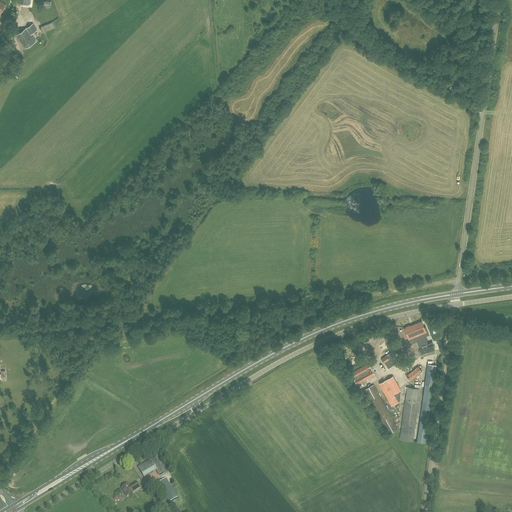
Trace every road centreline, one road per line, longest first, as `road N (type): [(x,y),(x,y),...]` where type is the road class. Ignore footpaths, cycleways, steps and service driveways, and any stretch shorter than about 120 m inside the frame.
road 1 (secondary): [(11,508),(309,335),(457,294)]
road 2 (unclassified): [(38,511),(274,364),(360,327),(454,304)]
road 3 (unclassified): [(458,281),(497,0)]
road 4 (unclassified): [(425,511),(454,304)]
